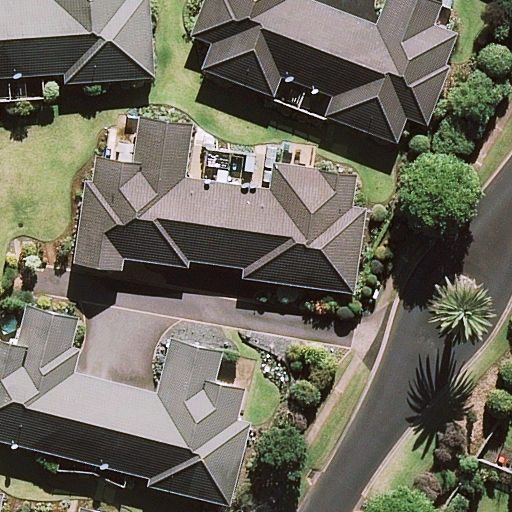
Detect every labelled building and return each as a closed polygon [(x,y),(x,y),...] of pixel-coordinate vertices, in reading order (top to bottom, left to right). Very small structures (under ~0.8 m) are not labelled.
[(0,0),(0,81),(151,71),(146,0),(0,0)] [(202,0),(193,27),(211,34),(201,61),(394,134),(404,106),(428,116),(460,32),(431,21),(438,0),(385,0),(378,20),(325,0),(202,0)] [(86,179),(75,255),(120,261),(121,255),(187,265),(189,252),(242,259),(241,271),(353,287),(365,204),(351,203),(355,172),(274,161),(271,188),(186,176),(193,121),(140,114),(134,160),(101,155),(97,180),(86,179)] [(0,430),(150,467),(147,480),(227,499),(247,419),(232,416),(240,384),(213,378),(220,349),(172,338),(159,391),(65,369),(78,315),(28,303),(19,340),(0,335),(0,430)] [(0,511),(110,511),(80,506),(78,511),(9,511),(0,510),(0,501),(2,490),(0,489),(0,511)]
